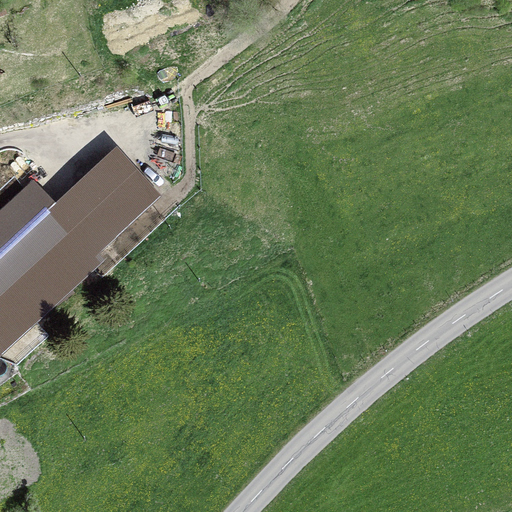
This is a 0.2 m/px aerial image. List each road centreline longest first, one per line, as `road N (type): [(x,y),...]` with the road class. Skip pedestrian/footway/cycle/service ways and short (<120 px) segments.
road 1 (tertiary): [(511,283),(389,370),(243,511)]
road 2 (track): [(167,102),(287,0)]
